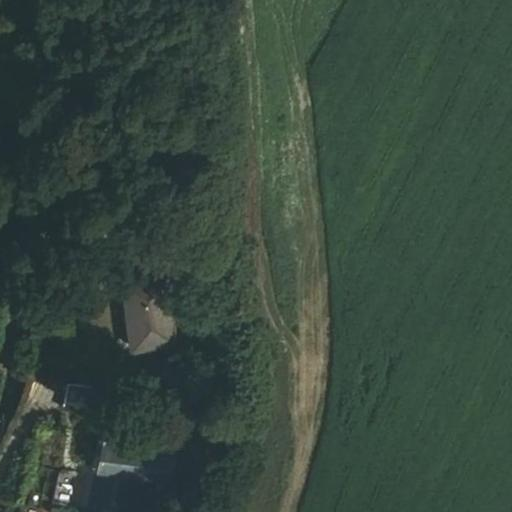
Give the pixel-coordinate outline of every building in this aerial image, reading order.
[(143,229),(150,277),(170,275),(163,227),(143,229)] [(137,349),(179,344),(170,275),(150,277),(128,280),(137,349)] [(196,318),(197,295),(188,295),(187,317),(196,318)] [(106,391),(72,384),(67,409),(102,416),(106,391)] [(179,459),(107,443),(94,504),(128,511),(142,511),(149,481),(173,486),(179,459)]
